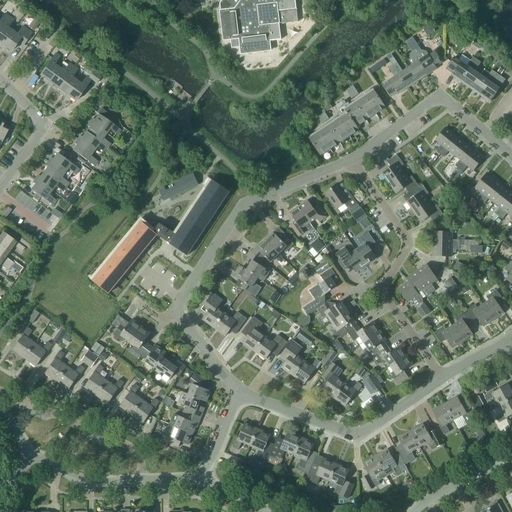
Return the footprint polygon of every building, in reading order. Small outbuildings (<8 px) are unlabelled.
[(222,0),(221,4),(221,10),(222,25),(221,25),(221,26),(222,26),(224,41),(231,40),(232,48),(240,47),(240,53),(256,52),(256,53),(256,52),(271,50),(270,41),(281,39),(278,11),(296,9),(295,0),(222,0)] [(0,19),(0,28),(9,17),(4,14),(0,19)] [(0,46),(12,31),(7,27),(13,19),(9,17),(0,28),(0,46)] [(33,32),(39,24),(33,20),(27,28),(33,32)] [(12,31),(0,46),(0,47),(4,50),(5,47),(11,51),(18,41),(23,45),(31,33),(22,26),(16,34),(12,31)] [(405,41),(410,48),(414,46),(414,44),(410,38),(405,41)] [(476,40),(472,45),(479,50),(483,44),(476,40)] [(486,47),(483,52),(490,57),(493,52),(486,47)] [(412,52),(427,75),(437,68),(436,67),(442,62),(434,50),(428,55),(425,52),(421,50),(418,52),(416,49),(412,52)] [(417,81),(427,75),(412,52),(408,55),(414,63),(408,67),(417,81)] [(47,84),(59,68),(54,64),(60,57),(55,53),(39,75),(45,79),(43,82),(47,84)] [(391,54),(387,57),(392,65),(396,62),(391,54)] [(461,82),(477,59),(473,57),(467,65),(454,57),(446,69),(453,73),(451,75),(461,82)] [(384,58),(379,61),(383,66),(387,63),(384,58)] [(481,62),(477,59),(461,82),(471,89),(480,75),(475,71),(481,62)] [(396,62),(392,65),(408,88),(417,81),(408,67),(402,71),(396,62)] [(63,71),(59,68),(47,84),(50,87),(52,84),(57,88),(73,66),(69,63),(63,71)] [(408,88),(392,65),(389,67),(394,76),(382,85),(391,98),(397,93),(398,94),(408,88)] [(61,94),(64,97),(76,80),(72,77),(77,69),(73,66),(57,88),(63,92),(61,94)] [(89,77),(96,83),(101,76),(94,70),(89,77)] [(486,79),(480,75),(471,89),(480,95),(496,73),(492,70),(486,79)] [(500,75),(496,73),(480,95),(490,102),(499,88),(494,84),(500,75)] [(76,80),(64,97),(68,99),(70,97),(75,101),(91,79),(87,76),(81,84),(76,80)] [(376,114),(386,107),(374,90),(365,97),(376,114)] [(366,120),(376,114),(365,97),(355,103),(366,120)] [(344,100),(340,102),(335,106),(337,109),(346,103),(344,100)] [(355,103),(349,108),(347,105),(344,107),(357,127),(366,120),(355,103)] [(98,107),(95,112),(98,114),(101,117),(105,112),(98,107)] [(359,130),(357,127),(344,107),(340,110),(342,113),(342,112),(344,115),(338,120),(349,136),(359,130)] [(89,122),(106,134),(109,129),(117,135),(120,130),(101,117),(98,114),(94,120),(92,118),(89,122)] [(0,118),(0,119),(0,145),(2,141),(9,127),(3,124),(5,120),(0,118)] [(340,143),(349,136),(338,120),(329,126),(340,143)] [(103,138),(106,134),(89,122),(87,125),(89,127),(85,132),(107,148),(110,144),(103,138)] [(340,143),(329,126),(319,132),(330,149),(340,143)] [(436,151),(440,154),(455,135),(446,127),(435,140),(441,145),(436,151)] [(79,136),(77,139),(93,151),(96,147),(104,152),(107,148),(85,132),(82,138),(79,136)] [(321,156),(330,149),(319,132),(309,139),(321,156)] [(454,155),(465,142),(455,135),(440,154),(444,157),(449,151),(454,155)] [(93,151),(77,139),(74,143),(76,145),(73,150),(79,155),(86,160),(95,166),(98,162),(90,156),(93,151)] [(455,166),(459,169),(474,150),(465,142),(454,155),(460,159),(455,166)] [(474,150),(459,169),(463,172),(467,166),(473,170),(484,157),(474,150)] [(48,161),(64,173),(68,168),(75,174),(79,169),(77,168),(73,165),(57,154),(53,159),(50,157),(48,161)] [(382,173),(389,183),(404,173),(400,167),(404,164),(397,154),(387,161),(391,167),(382,173)] [(79,155),(76,159),(84,164),(86,160),(79,155)] [(69,176),(64,173),(48,161),(45,165),(47,166),(44,172),(66,187),(69,183),(66,181),(69,176)] [(38,175),(35,179),(51,191),(55,186),(63,191),(66,187),(44,172),(40,177),(38,175)] [(165,187),(170,198),(199,184),(194,173),(174,183),(176,186),(167,191),(165,187)] [(419,186),(412,176),(408,178),(404,173),(389,183),(396,193),(405,187),(409,193),(412,190),(419,186)] [(476,198),(480,201),(497,180),(487,173),(475,188),(481,192),(476,198)] [(51,191),(35,179),(32,182),(35,184),(31,189),(36,193),(41,197),(53,205),(56,201),(48,195),(51,191)] [(141,221),(92,280),(108,294),(115,285),(122,277),(129,269),(136,260),(157,235),(165,240),(170,243),(170,244),(187,255),(193,246),(194,245),(199,237),(201,234),(205,228),(208,223),(211,219),(216,213),(218,210),(223,202),(224,200),(229,192),(230,191),(212,180),(176,234),(174,232),(159,223),(155,229),(154,231),(141,221)] [(494,202),(506,188),(497,180),(480,201),(484,204),(489,198),(494,202)] [(83,190),(87,184),(85,182),(84,181),(81,186),(79,188),(75,185),(71,191),(78,196),(83,190)] [(407,202),(414,212),(429,201),(425,196),(429,193),(422,183),(419,186),(412,190),(416,196),(407,202)] [(344,204),(349,210),(358,204),(350,193),(345,196),(337,184),(326,192),(337,209),(344,204)] [(495,213),(499,216),(511,199),(511,192),(506,188),(494,202),(500,207),(495,213)] [(36,193),(32,198),(38,201),(41,197),(36,193)] [(467,204),(473,208),(478,202),(472,197),(467,204)] [(511,199),(499,216),(502,219),(507,213),(511,217),(511,199)] [(308,200),(299,206),(310,223),(317,218),(319,222),(327,217),(318,205),(313,208),(308,200)] [(429,201),(414,212),(421,222),(430,216),(434,221),(444,215),(437,204),(433,207),(429,201)] [(310,223),(299,206),(290,213),(295,221),(290,224),(299,236),(306,231),(303,227),(310,223)] [(351,214),(357,223),(367,216),(361,207),(351,214)] [(0,245),(9,251),(13,245),(22,252),(25,248),(15,241),(2,232),(0,235),(0,245)] [(273,232),(265,240),(279,254),(283,250),(286,252),(294,244),(285,236),(281,240),(273,232)] [(362,246),(356,250),(366,265),(376,258),(369,247),(375,243),(368,232),(358,239),(362,246)] [(433,244),(459,245),(460,240),(452,240),(452,232),(433,232),(433,244)] [(18,241),(28,248),(32,243),(22,236),(18,241)] [(320,239),(309,248),(315,255),(326,246),(320,239)] [(251,252),(263,261),(266,257),(270,262),(275,258),(279,261),(282,258),(279,254),(265,240),(260,246),(259,245),(251,252)] [(505,242),(501,246),(506,250),(509,245),(505,242)] [(459,249),(459,245),(433,244),(433,256),(452,257),(452,249),(459,249)] [(0,258),(11,267),(14,263),(5,256),(9,251),(0,245),(0,258)] [(331,252),(328,248),(322,252),(325,256),(331,252)] [(366,265),(356,250),(350,254),(345,248),(335,255),(345,270),(351,265),(356,272),(366,265)] [(260,265),(263,261),(251,252),(245,261),(250,265),(247,270),(258,277),(263,281),(269,271),(260,265)] [(315,259),(318,263),(324,258),(320,255),(315,259)] [(0,264),(8,270),(10,269),(11,267),(0,258),(0,264)] [(331,267),(327,261),(315,268),(318,274),(331,267)] [(14,263),(11,267),(19,273),(22,268),(14,262),(14,263)] [(457,262),(454,269),(462,273),(465,266),(457,262)] [(416,271),(432,293),(436,290),(431,284),(437,280),(426,264),(416,271)] [(258,277),(247,270),(242,266),(235,276),(244,282),(241,287),(255,297),(261,287),(254,283),(258,277)] [(304,276),(310,270),(306,266),(300,272),(304,276)] [(490,266),(486,271),(492,276),(496,270),(490,266)] [(321,297),(336,287),(333,282),(338,279),(331,268),(320,275),(324,281),(310,291),(316,300),(303,308),(307,315),(325,304),(321,297)] [(428,296),(432,293),(416,271),(406,278),(409,281),(418,293),(423,289),(428,296)] [(458,286),(453,280),(446,285),(451,291),(458,286)] [(141,281),(134,292),(157,306),(163,295),(141,281)] [(418,293),(409,281),(399,288),(409,302),(415,298),(419,304),(423,301),(418,293)] [(470,291),(467,287),(461,291),(464,296),(470,291)] [(483,304),(494,320),(504,313),(497,303),(503,299),(496,290),(486,297),(489,300),(483,304)] [(202,319),(214,328),(225,313),(217,307),(222,300),(213,293),(202,308),(208,312),(202,319)] [(250,294),(248,298),(256,304),(259,301),(250,294)] [(331,321),(351,308),(348,304),(345,307),(341,301),(336,304),(328,303),(318,309),(323,317),(326,314),(331,321)] [(421,306),(424,311),(420,314),(422,317),(430,312),(425,303),(421,306)] [(484,327),(494,320),(483,304),(478,308),(475,304),(465,311),(472,321),(477,317),(484,327)] [(354,312),(351,308),(331,321),(336,329),(333,331),(338,338),(347,332),(357,325),(350,314),(354,312)] [(458,322),(452,326),(463,341),(473,334),(466,325),(472,321),(465,311),(455,318),(458,322)] [(225,313),(214,328),(225,336),(230,329),(235,333),(235,334),(247,319),(242,315),(237,312),(232,318),(225,313)] [(298,322),(307,316),(305,314),(296,320),(298,322)] [(254,351),(265,336),(258,330),(263,323),(253,316),(241,332),(242,333),(243,331),(248,335),(243,342),(254,351)] [(123,341),(125,338),(130,342),(141,326),(132,319),(126,328),(121,325),(114,334),(123,341)] [(363,342),(380,331),(373,321),(360,330),(357,325),(347,332),(353,341),(360,337),(363,342)] [(142,355),(149,345),(144,342),(151,333),(141,326),(130,342),(135,345),(133,349),(142,355)] [(463,341),(452,326),(446,330),(444,326),(434,333),(441,343),(446,339),(453,348),(463,341)] [(24,358),(35,343),(27,338),(32,331),(27,327),(22,335),(23,336),(13,350),(24,358)] [(50,339),(59,345),(67,333),(59,328),(58,329),(50,339)] [(303,341),(308,335),(302,330),(297,336),(303,341)] [(386,340),(380,331),(363,342),(367,347),(364,349),(370,359),(372,358),(387,347),(384,342),(386,340)] [(273,342),(265,336),(254,351),(265,359),(272,350),(277,355),(276,356),(277,357),(287,342),(278,335),(273,342)] [(66,336),(62,340),(68,344),(71,339),(66,336)] [(43,348),(35,343),(24,358),(36,366),(46,352),(47,353),(53,345),(48,341),(43,348)] [(293,375),(304,360),(297,355),(302,348),(292,341),(282,354),(282,355),(283,354),(289,358),(282,367),(293,375)] [(97,342),(92,349),(100,355),(105,348),(97,342)] [(154,348),(149,345),(142,355),(147,359),(145,361),(155,368),(155,367),(162,357),(166,352),(156,345),(154,348)] [(390,366),(406,355),(400,345),(391,352),(387,347),(372,358),(376,364),(382,360),(384,363),(387,361),(390,366)] [(323,360),(329,365),(337,354),(331,349),(323,360)] [(45,373),(57,382),(68,366),(60,361),(65,354),(60,350),(54,359),(55,359),(45,373)] [(89,350),(81,360),(91,367),(99,357),(89,350)] [(103,352),(99,358),(103,361),(108,355),(103,352)] [(365,361),(370,358),(366,353),(361,356),(365,361)] [(413,365),(406,355),(390,366),(394,371),(391,373),(398,384),(408,377),(404,371),(413,365)] [(162,357),(155,367),(171,378),(174,373),(179,377),(186,367),(177,360),(174,366),(162,357)] [(312,366),(304,360),(293,375),(304,384),(314,370),(316,371),(322,363),(317,359),(312,366)] [(334,398),(345,383),(337,377),(342,370),(333,363),(322,377),(322,378),(328,382),(322,389),(334,398)] [(84,387),(96,396),(107,380),(99,375),(104,368),(99,364),(93,373),(94,374),(84,387)] [(68,366),(57,382),(68,390),(78,376),(79,377),(85,368),(80,365),(75,372),(68,366)] [(361,366),(356,373),(364,379),(365,379),(371,374),(361,366)] [(188,381),(192,384),(188,394),(201,399),(207,401),(211,391),(200,386),(201,385),(204,380),(195,373),(188,381)] [(138,374),(134,379),(140,383),(144,377),(138,374)] [(365,379),(375,392),(381,387),(371,374),(365,379)] [(487,392),(497,386),(492,377),(482,383),(487,392)] [(107,380),(96,396),(107,404),(117,390),(118,391),(124,382),(119,379),(114,386),(107,380)] [(364,379),(362,381),(371,394),(375,392),(365,379),(364,379)] [(352,388),(345,383),(334,398),(345,406),(355,392),(356,393),(362,385),(357,382),(352,388)] [(120,407),(131,415),(142,400),(135,394),(140,387),(135,384),(129,392),(130,393),(120,407)] [(494,397),(499,405),(511,397),(511,389),(509,384),(494,392),(493,391),(484,396),(487,401),(494,397)] [(184,411),(201,418),(205,408),(198,405),(201,399),(188,394),(183,392),(178,403),(186,406),(184,411)] [(457,396),(445,403),(454,420),(462,415),(466,423),(471,420),(466,411),(465,412),(457,396)] [(476,397),(469,401),(474,410),(481,406),(476,397)] [(511,397),(499,405),(503,413),(496,418),(499,423),(508,418),(507,418),(506,418),(506,417),(511,413),(511,397)] [(142,400),(131,415),(143,423),(153,409),(154,410),(160,402),(155,398),(150,405),(142,400)] [(454,420),(445,403),(432,410),(441,425),(439,426),(444,435),(449,432),(445,424),(454,420)] [(197,427),(201,418),(184,411),(182,417),(174,414),(170,425),(174,427),(193,434),(196,427),(197,427)] [(473,425),(479,438),(485,435),(478,422),(473,425)] [(504,432),(510,429),(506,422),(501,425),(504,432)] [(242,442),(251,445),(258,428),(245,423),(238,438),(237,438),(233,447),(238,449),(242,442)] [(423,424),(411,430),(419,447),(428,442),(432,450),(442,444),(435,430),(428,434),(423,424)] [(193,434),(174,427),(171,434),(167,432),(163,441),(179,447),(181,442),(188,445),(193,434)] [(267,461),(270,455),(273,446),(267,443),(271,434),(258,428),(251,445),(259,449),(256,457),(267,462),(267,461)] [(395,448),(398,453),(405,464),(415,459),(411,451),(419,447),(411,430),(398,437),(402,444),(395,448)] [(294,454),(301,437),(288,431),(284,442),(277,439),(278,437),(277,437),(273,446),(270,455),(267,461),(280,466),(283,459),(282,458),(285,450),(294,454)] [(314,442),(301,437),(294,454),(302,458),(297,469),(308,473),(318,453),(311,450),(314,442)] [(387,476),(395,472),(397,475),(407,469),(405,464),(398,453),(392,456),(388,449),(375,456),(387,476)] [(378,481),(387,476),(375,456),(363,462),(369,474),(361,478),(368,491),(380,484),(378,481)] [(231,463),(241,467),(243,461),(234,457),(231,463)] [(320,476),(329,480),(337,463),(324,457),(321,465),(314,462),(306,479),(317,484),(320,476)] [(337,463),(329,480),(338,484),(334,492),(340,494),(348,498),(354,484),(344,480),(349,469),(337,463)] [(260,471),(254,468),(252,473),(251,474),(258,477),(259,476),(259,475),(260,471)] [(415,485),(412,479),(407,481),(410,487),(415,485)] [(503,511),(497,501),(490,505),(491,507),(482,511),(481,511),(503,511)]
